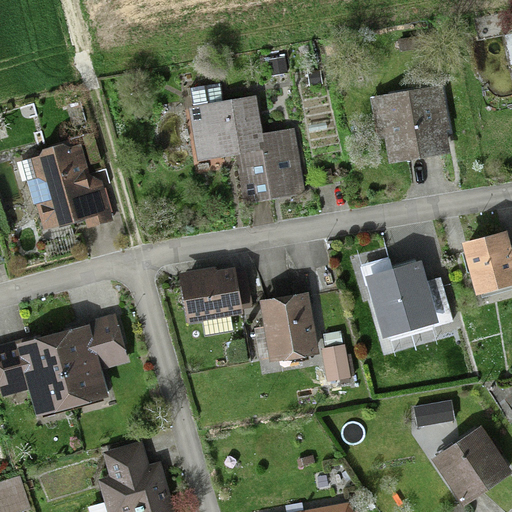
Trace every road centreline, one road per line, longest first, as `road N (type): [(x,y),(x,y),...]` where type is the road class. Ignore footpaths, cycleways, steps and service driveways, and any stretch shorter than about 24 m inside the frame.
road 1 (residential): [(135,259),(511,193)]
road 2 (track): [(139,258),(67,0)]
road 3 (residential): [(206,511),(135,259)]
road 4 (residential): [(135,259),(0,296)]
